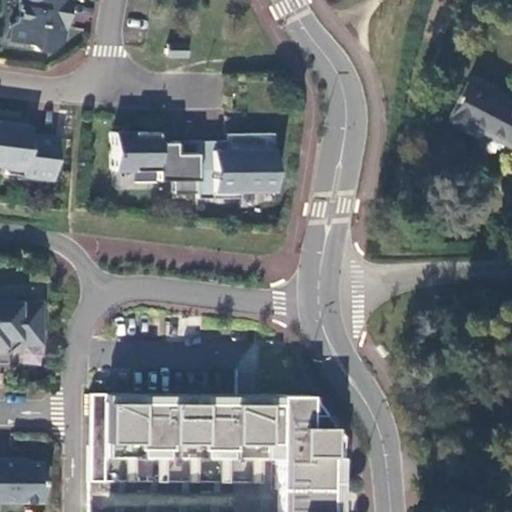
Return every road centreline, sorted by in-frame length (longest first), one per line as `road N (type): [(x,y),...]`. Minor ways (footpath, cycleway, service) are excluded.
road 1 (tertiary): [(288,0),(338,78),(346,114),(317,287)]
road 2 (tertiary): [(318,306),(335,355),(373,409),(394,511)]
road 3 (residential): [(100,291),(318,306)]
road 4 (unclassified): [(317,287),(511,271)]
road 5 (residential): [(70,410),(75,339),(100,291)]
road 6 (unclassified): [(0,230),(68,247),(100,291)]
